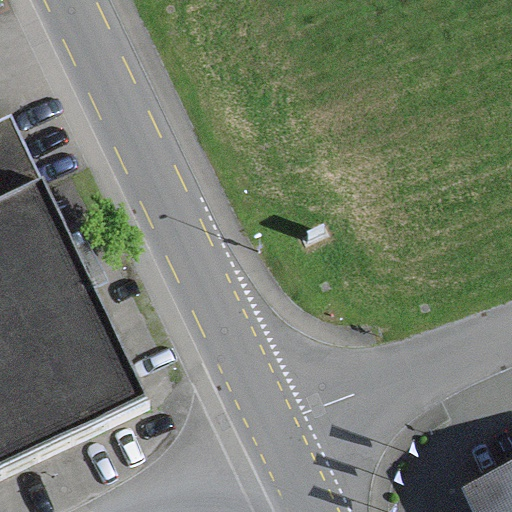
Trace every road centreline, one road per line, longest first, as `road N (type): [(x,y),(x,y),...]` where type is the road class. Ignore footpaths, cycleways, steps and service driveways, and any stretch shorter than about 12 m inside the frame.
road 1 (unclassified): [(65,0),(272,432)]
road 2 (unclassified): [(511,344),(272,432)]
